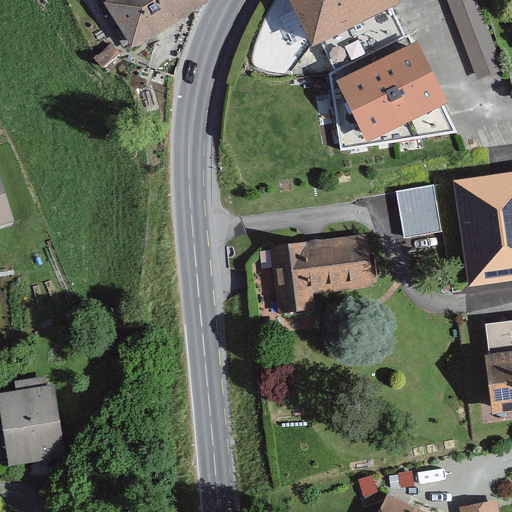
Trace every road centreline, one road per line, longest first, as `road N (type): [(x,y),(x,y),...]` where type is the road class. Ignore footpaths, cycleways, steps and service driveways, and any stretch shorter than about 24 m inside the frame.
road 1 (secondary): [(229,0),(192,107),(190,174),(219,511)]
road 2 (unknown): [(511,454),(391,486)]
